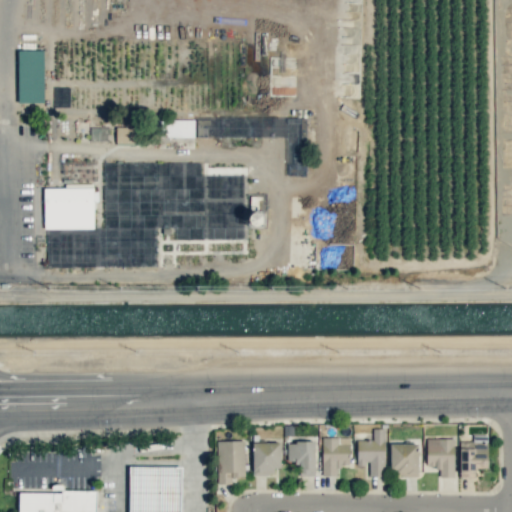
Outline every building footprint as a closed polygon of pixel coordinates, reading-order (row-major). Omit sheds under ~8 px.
[(43,102),(42,50),(17,50),(18,103),(43,102)] [(69,88),(54,87),(53,106),(68,106),(69,88)] [(239,119),(197,118),(197,136),(238,138),(239,119)] [(194,119),(162,120),(162,137),(194,137),(194,119)] [(115,143),(134,143),(135,127),(116,127),(115,143)] [(43,188),(44,229),(93,228),(93,200),(95,200),(95,184),(64,184),(64,188),(43,188)] [(357,440),(357,464),(368,464),(368,476),(385,475),(384,428),(372,428),(373,440),(357,440)] [(459,441),(460,478),(475,477),(475,468),(487,468),(487,435),(472,435),(472,441),(459,441)] [(322,476),(337,476),(337,465),(349,465),(349,437),(321,437),(322,476)] [(454,438),(426,438),(426,467),(439,468),(439,476),(454,477),(454,438)] [(216,441),(217,484),(231,484),(231,477),(244,476),(244,440),(216,441)] [(314,475),(315,441),(287,441),(287,462),(298,462),(298,474),(314,475)] [(280,467),(280,442),(252,442),(252,475),(274,475),(274,468),(280,467)] [(390,443),(389,474),(417,475),(418,444),(390,443)] [(180,511),(181,466),(129,466),(128,511),(145,511),(180,511)] [(18,511),(95,511),(96,492),(19,491),(18,511)]
